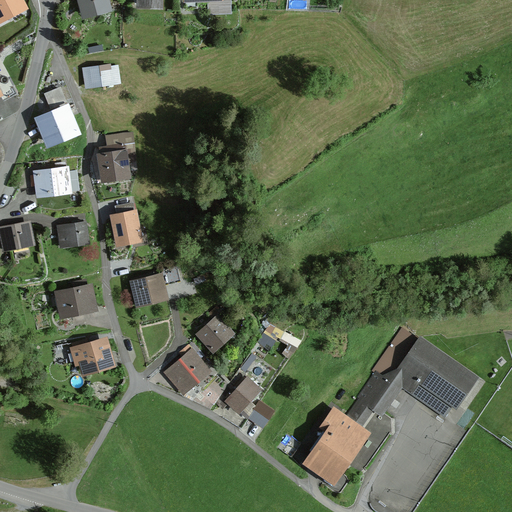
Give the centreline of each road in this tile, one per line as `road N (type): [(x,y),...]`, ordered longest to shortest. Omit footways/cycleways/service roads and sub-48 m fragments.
road 1 (residential): [(45,29),(88,127),(87,177),(105,280),(136,380)]
road 2 (residential): [(136,380),(206,411),(342,511)]
road 3 (residential): [(136,380),(59,504)]
